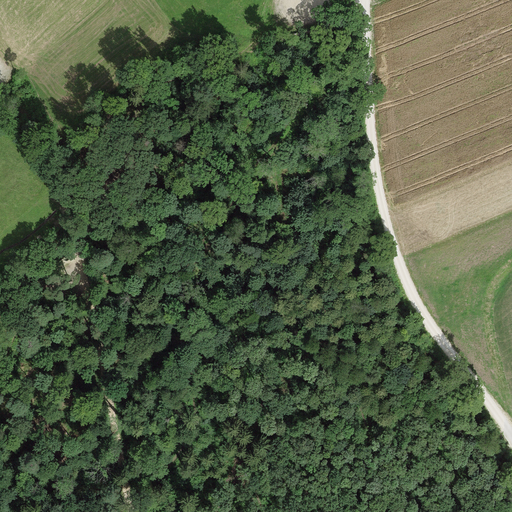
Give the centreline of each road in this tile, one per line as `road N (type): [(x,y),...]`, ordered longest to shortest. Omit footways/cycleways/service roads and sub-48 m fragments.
road 1 (track): [(511,445),(418,316),(386,227),(367,118),(365,0)]
road 2 (track): [(130,511),(82,270)]
